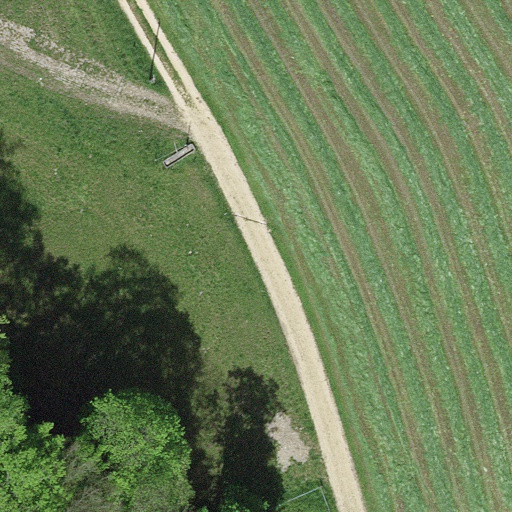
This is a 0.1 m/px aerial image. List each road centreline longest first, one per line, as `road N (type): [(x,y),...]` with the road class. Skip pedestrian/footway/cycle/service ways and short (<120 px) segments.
road 1 (track): [(358,511),(302,332),(195,116)]
road 2 (track): [(195,116),(82,74),(0,23)]
road 3 (track): [(195,116),(134,0)]
